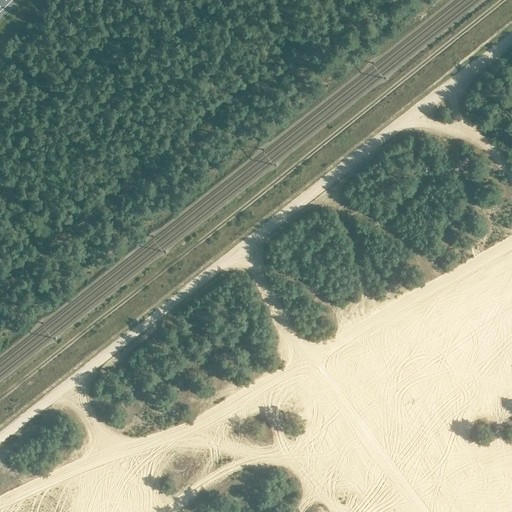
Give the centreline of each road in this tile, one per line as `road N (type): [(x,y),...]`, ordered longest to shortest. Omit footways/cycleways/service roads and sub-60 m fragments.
road 1 (track): [(511,43),(0,435)]
road 2 (track): [(0,398),(503,0)]
